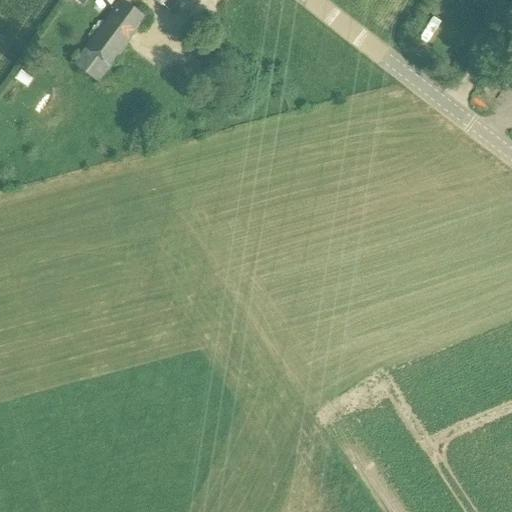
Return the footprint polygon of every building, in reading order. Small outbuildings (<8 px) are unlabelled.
[(121,0),(85,49),(74,65),(99,84),(110,68),(111,69),(148,19),(121,0)] [(156,0),(170,10),(178,0),(156,0)] [(36,75),(24,67),(14,81),(27,89),(36,75)] [(497,94),(503,103),(511,96),(511,88),(509,85),(497,94)] [(61,141),(81,103),(64,95),(45,133),(61,141)]
